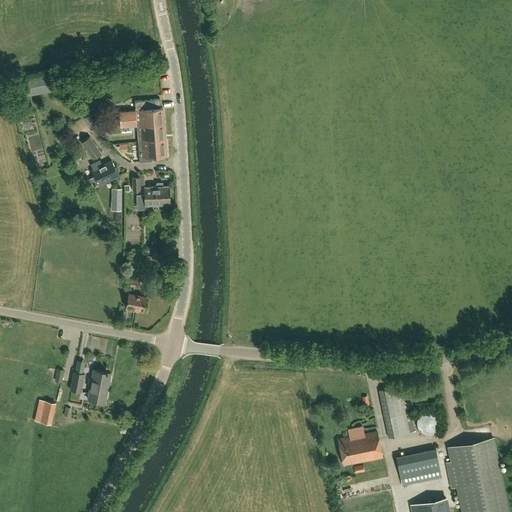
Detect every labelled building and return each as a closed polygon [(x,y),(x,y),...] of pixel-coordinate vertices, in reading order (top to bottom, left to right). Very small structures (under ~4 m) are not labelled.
[(163,107),(161,108),(160,98),(135,101),(135,110),(119,112),(120,126),(136,125),(139,162),(152,161),(152,156),(167,155),(163,107)] [(81,142),(93,158),(101,153),(89,136),(81,142)] [(111,160),(103,165),(100,159),(91,164),(93,170),(91,170),(94,176),(89,178),(94,186),(98,184),(99,185),(119,175),(111,160)] [(132,177),(133,191),(140,190),(140,185),(145,184),(144,176),(132,177)] [(145,205),(170,204),(169,186),(163,186),(163,182),(157,183),(157,186),(145,187),(145,195),(137,195),(137,203),(145,203),(145,205)] [(122,189),(112,189),(111,206),(121,206),(122,189)] [(177,201),(177,216),(185,215),(185,201),(177,201)] [(129,219),(138,216),(135,205),(125,208),(129,219)] [(140,280),(141,274),(131,272),(130,279),(140,280)] [(143,310),(146,296),(128,293),(125,307),(143,310)] [(435,356),(437,361),(453,355),(451,350),(435,356)] [(64,370),(57,368),(55,380),(61,382),(64,370)] [(104,402),(110,373),(93,369),(87,399),(104,402)] [(81,392),(84,374),(74,372),(70,390),(81,392)] [(379,390),(388,437),(409,433),(399,386),(379,390)] [(48,419),(53,397),(37,394),(32,415),(48,419)] [(440,418),(438,415),(435,412),(431,410),(427,410),(424,411),(420,413),(418,416),(416,420),(416,424),(417,427),(420,431),(423,433),(427,434),(431,434),(435,432),(438,430),(440,426),(440,422),(440,418)] [(377,431),(337,438),(342,464),(382,456),(377,431)] [(452,486),(458,485),(463,511),(508,511),(492,435),(449,445),(452,460),(446,461),(452,486)] [(397,478),(436,471),(431,444),(393,452),(394,457),(393,458),(397,478)] [(363,465),(353,467),(354,473),(365,472),(363,465)] [(370,474),(371,485),(390,482),(388,471),(370,474)] [(415,475),(417,489),(428,489),(427,474),(415,475)] [(440,511),(438,500),(411,505),(412,511),(440,511)] [(377,511),(375,501),(344,509),(344,511),(377,511)]
